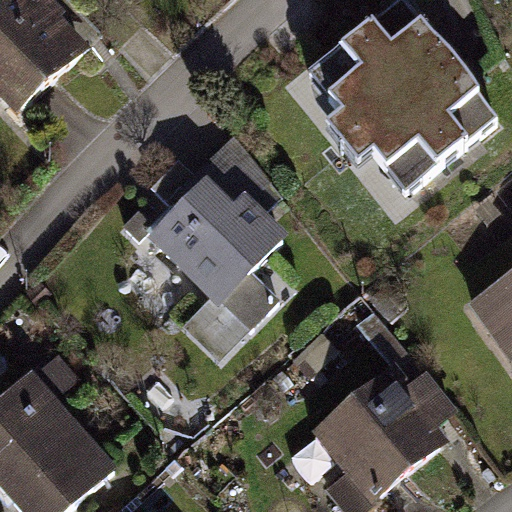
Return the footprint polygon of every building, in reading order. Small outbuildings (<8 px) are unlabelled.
[(39,0),(19,0),(0,20),(0,118),(20,137),(98,56),(39,0)] [(467,4),(344,49),(385,163),(508,118),(467,4)] [(156,257),(218,318),(277,259),(214,197),(156,257)] [(511,284),(469,314),(511,374),(511,284)] [(392,379),(315,442),(372,511),(379,511),(452,453),(392,379)] [(0,494),(15,511),(62,511),(103,478),(25,386),(0,407),(0,494)]
